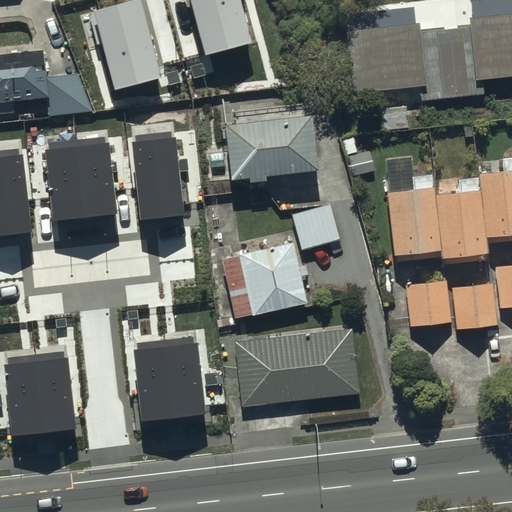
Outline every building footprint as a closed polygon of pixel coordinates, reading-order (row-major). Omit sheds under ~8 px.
[(139,0),(138,0),(95,12),(116,88),(161,76),(139,0)] [(239,0),(191,0),(206,54),(251,42),(239,0)] [(470,32),(474,84),(482,83),(511,80),(511,16),(469,21),(470,32)] [(418,91),(425,90),(419,37),(418,25),(344,33),(351,98),(418,91)] [(418,91),(419,105),(484,99),(482,83),(474,84),(470,32),(419,37),(425,90),(418,91)] [(0,120),(13,120),(13,111),(46,108),(48,122),(92,118),(78,79),(45,85),(43,61),(0,65),(0,120)] [(202,64),(191,67),(194,79),(206,75),(202,64)] [(178,71),(167,74),(170,85),(181,82),(178,71)] [(233,180),(250,178),(250,182),(267,180),(266,176),(319,170),(313,114),(227,124),(233,180)] [(134,143),(143,221),(184,216),(175,138),(134,143)] [(117,214),(109,143),(48,150),(56,221),(117,214)] [(22,156),(0,158),(0,236),(31,233),(22,156)] [(188,171),(187,159),(180,160),(181,172),(188,171)] [(511,169),(479,174),(486,237),(511,234),(511,169)] [(388,192),(395,255),(441,250),(434,187),(388,192)] [(480,190),(435,195),(443,257),(487,252),(480,190)] [(292,216),(302,249),(340,238),(330,205),(292,216)] [(253,315),(308,303),(294,243),(240,255),(253,315)] [(511,264),(496,267),(500,308),(511,306),(511,264)] [(406,286),(411,327),(452,322),(447,281),(406,286)] [(452,288),(457,329),(497,325),(493,283),(452,288)] [(138,311),(128,312),(129,319),(139,319),(138,311)] [(66,319),(57,320),(57,328),(67,327),(66,319)] [(235,342),(242,406),(361,393),(354,329),(235,342)] [(196,344),(137,351),(146,422),(204,415),(196,344)] [(66,359),(8,366),(16,435),(74,429),(66,359)] [(217,373),(205,374),(207,387),(218,385),(217,373)]
